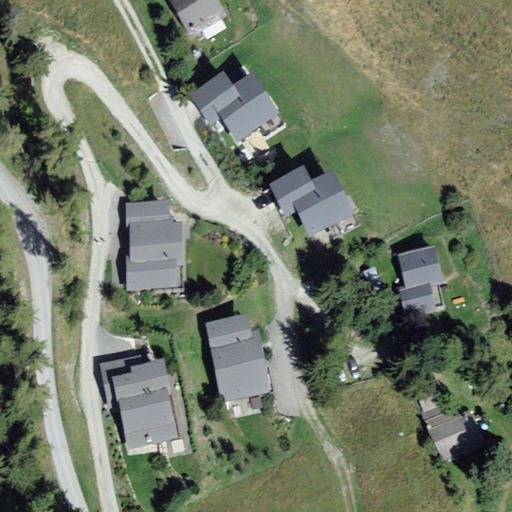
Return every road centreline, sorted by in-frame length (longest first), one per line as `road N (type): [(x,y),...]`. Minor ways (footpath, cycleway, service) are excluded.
road 1 (unknown): [(224,194),(268,229),(281,265),(294,365),(354,511)]
road 2 (unclassified): [(0,189),(24,218),(63,478),(80,511)]
